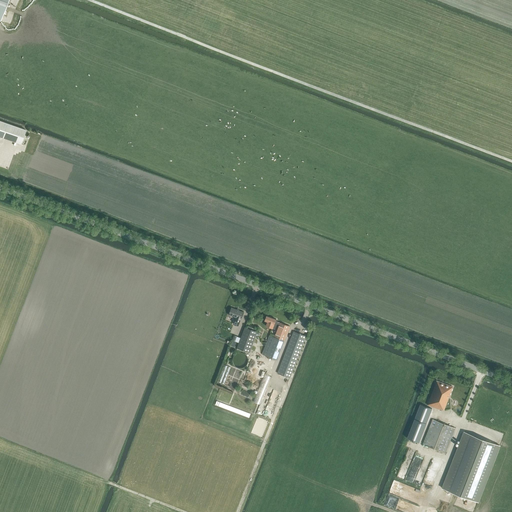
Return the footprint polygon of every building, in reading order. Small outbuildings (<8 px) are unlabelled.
[(0,0),(0,20),(1,21),(8,0),(0,0)] [(0,120),(0,136),(20,144),(26,130),(0,120)] [(244,312),(240,311),(232,308),(229,315),(241,319),(244,312)] [(284,341),(290,326),(280,323),(276,321),(276,320),(267,316),(265,320),(267,321),(266,326),(277,330),(275,337),(269,335),(262,354),(277,360),(284,341)] [(240,349),(250,353),(256,335),(258,332),(251,329),(247,328),(245,327),(240,340),(237,348),(240,349)] [(307,336),(294,331),(278,373),(291,378),(307,336)] [(247,362),(247,361),(247,360),(246,358),(245,357),(243,356),(242,355),(241,355),(239,355),(238,356),(237,356),(236,357),(235,358),(234,359),(234,360),(234,362),(234,363),(234,364),(235,366),(235,367),(237,368),(238,368),(239,369),(240,369),(242,369),(244,368),(245,367),(246,366),(247,365),(247,364),(247,362)] [(225,365),(218,382),(223,384),(230,367),(225,365)] [(254,401),(260,404),(271,376),(265,374),(254,401)] [(452,387),(437,381),(427,404),(440,409),(440,408),(444,409),(452,387)] [(432,409),(420,404),(415,419),(426,423),(432,409)] [(456,428),(432,419),(423,444),(446,453),(456,428)] [(466,433),(444,490),(479,503),(500,446),(466,433)] [(435,491),(441,474),(430,469),(423,486),(435,491)] [(390,494),(424,504),(428,492),(394,482),(390,494)]
